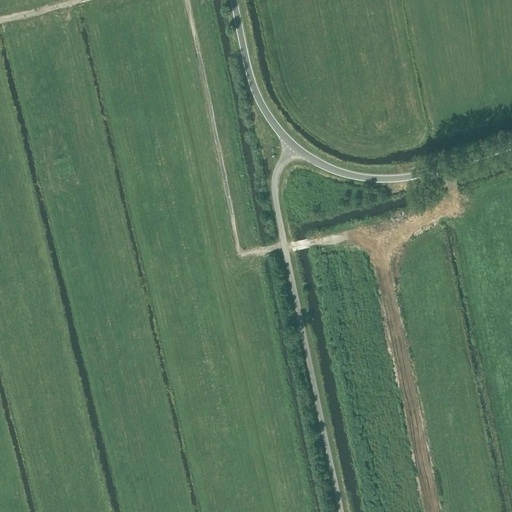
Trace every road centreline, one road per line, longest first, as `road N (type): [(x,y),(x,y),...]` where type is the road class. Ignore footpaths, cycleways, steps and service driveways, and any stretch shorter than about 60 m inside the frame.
road 1 (track): [(435,511),(383,230),(240,256),(186,0)]
road 2 (unclassified): [(293,146),(273,188),(340,511)]
road 3 (unclassified): [(511,146),(416,174),(381,175),(326,164),(293,146)]
road 4 (unclassified): [(293,146),(250,80),(232,0)]
